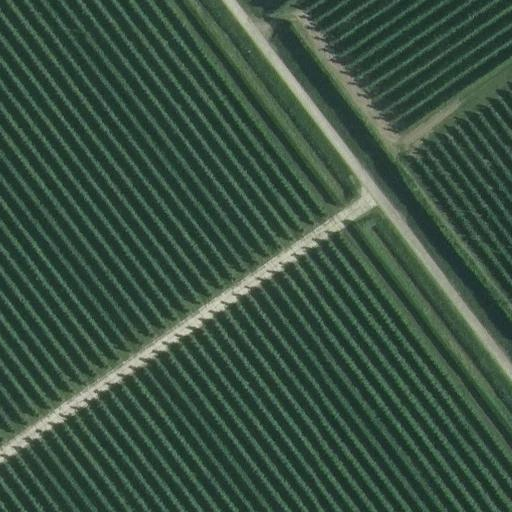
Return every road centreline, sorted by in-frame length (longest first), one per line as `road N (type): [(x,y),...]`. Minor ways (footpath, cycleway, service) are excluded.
road 1 (unclassified): [(511,379),(224,0)]
road 2 (track): [(374,197),(0,458)]
